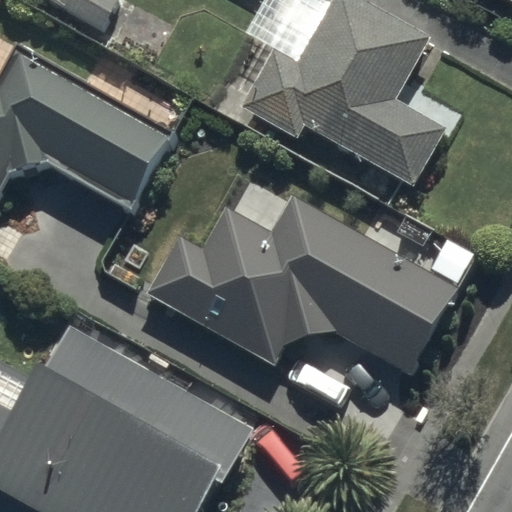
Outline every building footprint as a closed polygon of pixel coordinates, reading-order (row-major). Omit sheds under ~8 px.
[(105,0),(59,0),(93,20),(105,0)] [(414,193),(443,142),(386,111),(423,46),(347,4),(303,82),(278,68),(257,107),(414,193)] [(0,173),(2,169),(38,156),(122,203),(161,135),(16,53),(0,81),(0,173)] [(180,255),(158,294),(270,358),(285,332),(321,319),(405,366),(444,298),(299,216),(276,256),(233,232),(210,272),(180,255)] [(71,333),(0,456),(0,511),(214,511),(256,439),(71,333)]
